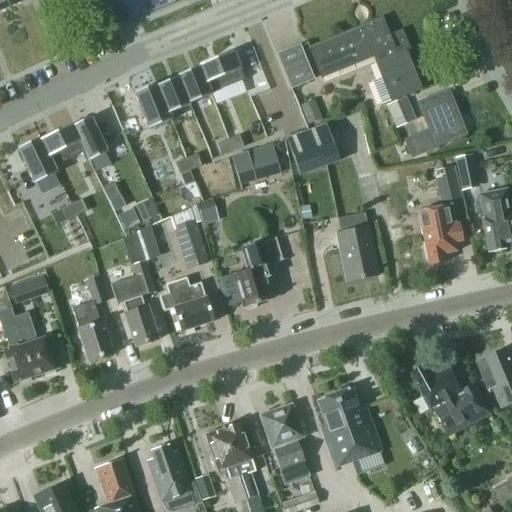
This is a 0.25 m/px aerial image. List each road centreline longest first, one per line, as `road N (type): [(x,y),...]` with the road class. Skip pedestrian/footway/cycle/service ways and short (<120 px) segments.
road 1 (tertiary): [(0,451),(238,364),(511,297)]
road 2 (residential): [(0,121),(276,0)]
road 3 (residential): [(511,119),(463,0)]
